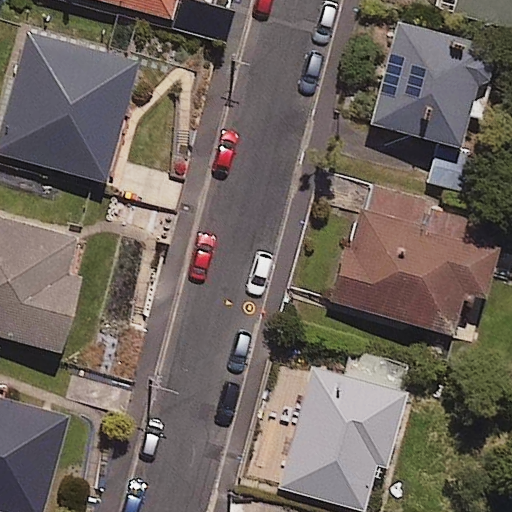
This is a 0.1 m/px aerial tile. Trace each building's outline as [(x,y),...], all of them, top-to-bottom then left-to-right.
[(176,0),(103,0),(171,19),(176,0)] [(511,0),(435,0),(434,6),(511,28),(511,0)] [(489,48),(400,23),(372,122),(460,148),(489,48)] [(138,60),(25,28),(0,117),(0,152),(104,182),(138,60)] [(491,163),(436,148),(427,180),(482,195),(491,163)] [(479,217),(371,184),(336,301),(452,336),(465,296),(482,301),(499,247),(472,239),(479,217)] [(78,235),(0,214),(0,336),(60,353),(81,276),(67,272),(78,235)] [(346,379),(313,370),(281,486),(372,511),(412,368),(354,352),(346,379)] [(133,387),(82,379),(79,403),(129,412),(133,387)] [(41,511),(69,417),(0,397),(0,511),(41,511)]
